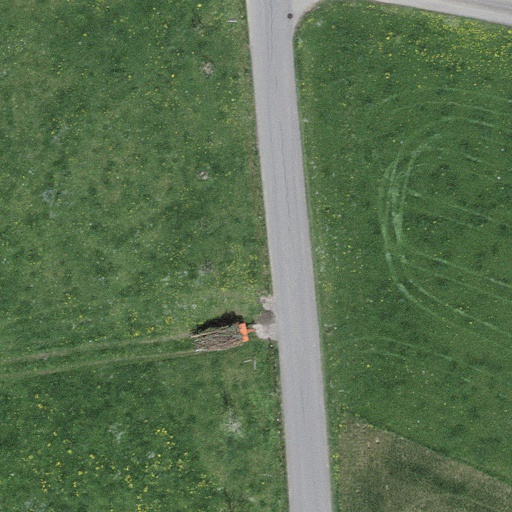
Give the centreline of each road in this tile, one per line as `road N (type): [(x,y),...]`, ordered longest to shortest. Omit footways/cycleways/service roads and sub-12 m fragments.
road 1 (unclassified): [(310,511),(271,0)]
road 2 (unknown): [(511,35),(377,0)]
